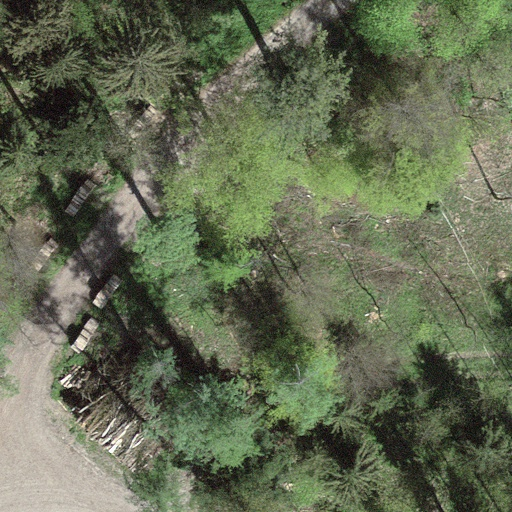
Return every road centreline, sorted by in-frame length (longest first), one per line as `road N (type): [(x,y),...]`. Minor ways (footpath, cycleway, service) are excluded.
road 1 (track): [(330,0),(222,87),(174,141),(0,408)]
road 2 (track): [(156,511),(0,432)]
